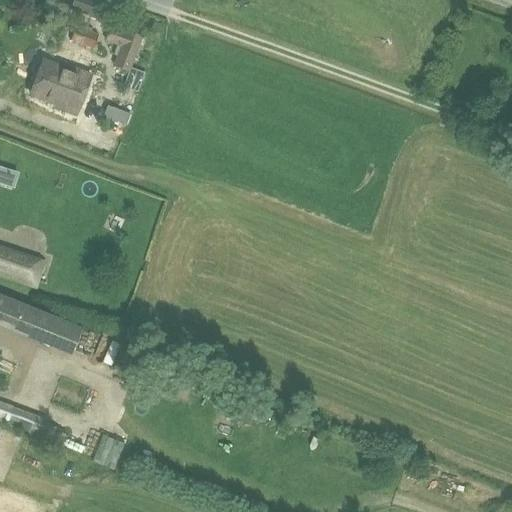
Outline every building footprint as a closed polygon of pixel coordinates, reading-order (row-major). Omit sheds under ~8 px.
[(72,0),(70,7),(98,18),(104,2),(99,0),(72,0)] [(112,65),(129,72),(123,86),(136,91),(143,72),(130,67),(142,35),(110,24),(104,40),(119,46),(112,65)] [(92,47),(97,33),(74,26),(70,40),(92,47)] [(70,71),(40,60),(28,94),(53,103),(52,106),(74,114),(89,75),(71,68),(70,71)] [(124,125),(128,114),(105,105),(101,117),(124,125)] [(0,276),(36,289),(46,260),(0,244),(0,276)] [(0,324),(70,354),(81,326),(0,292),(0,324)] [(108,331),(97,353),(116,362),(127,341),(108,331)] [(46,418),(0,401),(0,421),(5,423),(4,424),(40,437),(46,418)] [(1,468),(67,488),(77,454),(11,434),(1,468)]
